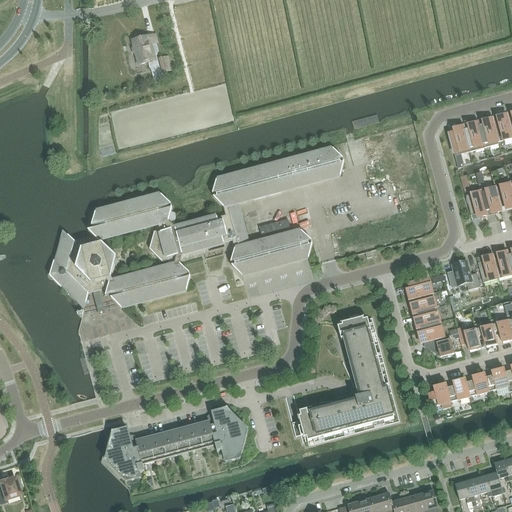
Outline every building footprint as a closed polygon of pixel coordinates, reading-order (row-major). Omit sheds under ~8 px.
[(139,66),(156,61),(152,45),(158,44),(155,35),(133,41),(139,66)] [(169,57),(158,60),(162,75),(173,72),(169,57)] [(511,139),(511,136),(507,119),(506,116),(500,118),(501,121),(493,123),(498,143),(511,139)] [(498,143),(493,123),(492,120),(486,121),(487,125),(478,127),(484,149),(498,145),(498,143)] [(484,149),(478,127),(477,124),(471,125),(472,129),(464,131),(470,153),(484,149)] [(470,153),(464,131),(463,128),(457,129),(458,133),(449,135),(455,157),(470,153)] [(94,230),(88,232),(93,237),(75,242),(62,230),(50,273),(49,274),(49,275),(48,275),(48,276),(48,277),(48,278),(49,279),(49,280),(50,280),(51,280),(52,280),(83,311),(83,313),(76,314),(82,320),(88,295),(107,290),(105,297),(112,296),(112,299),(111,299),(121,310),(121,309),(186,292),(187,292),(191,278),(188,279),(187,276),(190,275),(180,265),(183,256),(224,245),(223,242),(232,240),(234,250),(231,264),(234,263),(235,266),(231,267),(242,277),(308,259),(309,259),(312,245),(309,246),(308,243),(312,242),(301,232),(301,233),(249,247),(238,204),(253,200),(253,202),(282,194),(282,192),(340,177),(344,163),(341,164),(340,161),(343,160),(333,150),(333,151),(275,166),(275,165),(245,172),(246,174),(217,182),(216,181),(212,195),(216,194),(217,197),(213,198),(223,209),(226,217),(217,219),(217,218),(176,229),(169,222),(172,209),(169,210),(168,207),(171,206),(161,196),(161,197),(96,214),(95,214),(91,227),(93,227),(94,230)] [(511,209),(511,195),(509,183),(509,185),(495,189),(500,209),(509,207),(510,210),(511,209)] [(501,212),(500,209),(495,189),(480,193),(486,213),(494,211),(495,214),(501,212)] [(487,216),(486,213),(480,193),(465,197),(471,217),(480,214),(481,218),(487,216)] [(501,258),(493,260),(498,280),(511,276),(511,273),(507,257),(506,253),(500,255),(501,258)] [(498,280),(493,260),(492,257),(486,259),(487,262),(478,264),(483,284),(498,280)] [(453,272),(447,274),(451,289),(457,287),(463,286),(467,288),(468,292),(480,289),(477,275),(470,277),(466,263),(452,267),(453,272)] [(413,300),(432,295),(428,280),(409,285),(411,294),(408,295),(409,301),(413,300)] [(416,315),(436,310),(432,295),(413,300),(415,309),(411,310),(413,316),(416,315)] [(420,329),(440,324),(436,310),(416,315),(419,323),(415,324),(417,330),(420,329)] [(359,320),(359,318),(350,320),(351,323),(342,325),(342,327),(338,328),(341,341),(343,340),(357,391),(353,392),(349,398),(350,402),(313,412),(312,410),(300,413),(301,418),(299,419),(301,427),(298,428),(301,437),(303,436),(304,440),(307,439),(308,443),(394,420),(368,320),(364,322),(363,319),(359,320)] [(511,342),(511,336),(510,330),(507,318),(508,322),(500,325),(497,320),(491,322),(494,334),(500,332),(503,345),(511,342)] [(497,346),(494,334),(491,322),(490,322),(491,323),(481,326),(481,325),(474,326),(477,338),(483,337),(486,349),(497,346)] [(421,345),(425,344),(439,340),(444,339),(440,324),(420,329),(423,338),(419,339),(421,345)] [(481,351),(477,338),(474,326),(458,331),(461,343),(467,341),(470,353),(481,351)] [(439,340),(425,344),(426,349),(436,354),(439,353),(440,359),(454,355),(449,337),(444,339),(439,340)] [(509,388),(505,375),(504,371),(492,374),(493,378),(486,380),(489,393),(496,391),(496,392),(509,388)] [(489,393),(486,380),(485,376),(472,380),(473,383),(467,385),(470,398),(477,396),(477,397),(489,393)] [(470,398),(467,385),(466,381),(453,385),(454,389),(447,390),(451,403),(457,402),(458,402),(470,399),(470,398)] [(451,403),(447,390),(446,387),(434,390),(435,394),(428,396),(431,408),(438,407),(451,404),(451,403)] [(145,473),(142,463),(215,444),(217,453),(222,452),(225,463),(235,461),(234,456),(241,454),(246,436),(242,435),(244,427),(231,414),(227,418),(222,412),(212,414),(214,422),(209,423),(210,425),(204,426),(204,425),(197,427),(191,428),(191,430),(180,433),(180,431),(166,435),(167,436),(161,438),(156,439),(155,438),(142,441),(142,443),(137,444),(136,439),(130,440),(128,430),(118,432),(116,440),(112,439),(107,457),(113,463),(109,466),(122,479),(130,477),(131,481),(141,479),(139,474),(145,473)] [(506,483),(510,482),(505,462),(494,465),(497,475),(499,480),(505,479),(506,483)] [(501,489),(499,480),(497,475),(486,478),(492,497),(496,496),(495,491),(501,489)] [(488,498),(492,497),(486,478),(476,480),(480,495),(487,494),(488,498)] [(15,481),(15,480),(6,482),(6,480),(1,482),(1,484),(0,484),(0,485),(2,492),(0,492),(0,504),(0,506),(7,504),(6,501),(20,497),(18,488),(19,488),(17,481),(15,481)] [(474,497),(480,495),(476,480),(466,483),(471,503),(475,502),(474,497)] [(467,504),(471,503),(466,483),(455,486),(459,501),(466,500),(467,504)] [(423,496),(427,511),(432,511),(432,510),(438,509),(434,493),(423,496)] [(392,505),(392,504),(389,495),(379,498),(382,511),(393,511),(394,511),(392,505)] [(427,511),(423,496),(412,499),(416,511),(427,511)] [(382,511),(379,498),(368,501),(371,511),(382,511)] [(402,502),(405,511),(416,511),(412,499),(402,502)] [(371,511),(368,501),(358,504),(360,511),(371,511)] [(405,511),(402,502),(392,504),(392,505),(394,511),(393,511),(405,511)]
